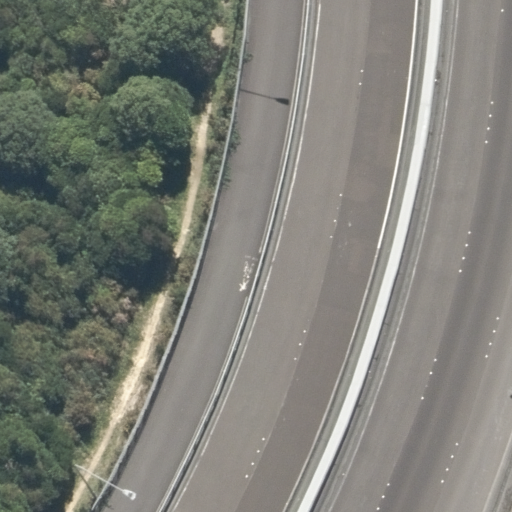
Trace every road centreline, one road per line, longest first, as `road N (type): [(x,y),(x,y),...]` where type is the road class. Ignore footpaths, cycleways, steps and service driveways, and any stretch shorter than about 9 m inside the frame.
road 1 (secondary): [(231,511),(271,425),(339,200),(369,0)]
road 2 (secondary): [(511,132),(464,351),(401,511)]
